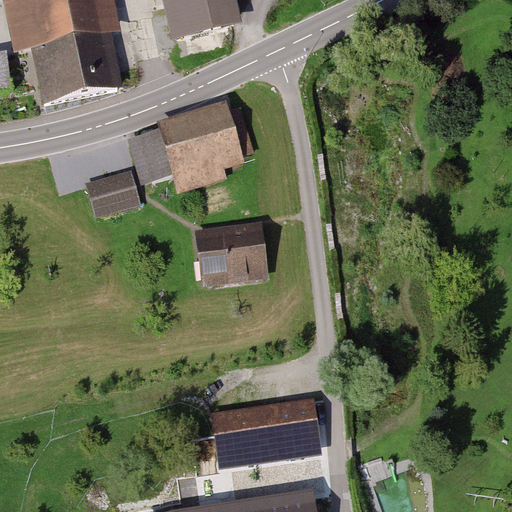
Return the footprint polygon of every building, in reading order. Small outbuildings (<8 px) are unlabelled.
[(114,0),(2,0),(13,56),(32,51),(43,107),(123,90),(112,36),(122,34),(114,0)] [(162,0),(172,43),(243,26),(236,0),(162,0)] [(0,55),(0,94),(12,93),(6,55),(0,55)] [(160,133),(129,142),(142,189),(172,181),(176,197),(229,182),(226,173),(245,168),(243,161),(255,158),(242,113),(229,116),(226,106),(158,125),(160,133)] [(133,178),(91,190),(100,222),(141,210),(133,178)] [(262,232),(199,240),(205,289),(268,281),(262,232)] [(217,417),(223,470),(324,458),(318,405),(217,417)] [(332,511),(328,485),(278,492),(280,511),(332,511)] [(182,511),(280,511),(278,492),(277,488),(200,500),(201,509),(182,511)]
